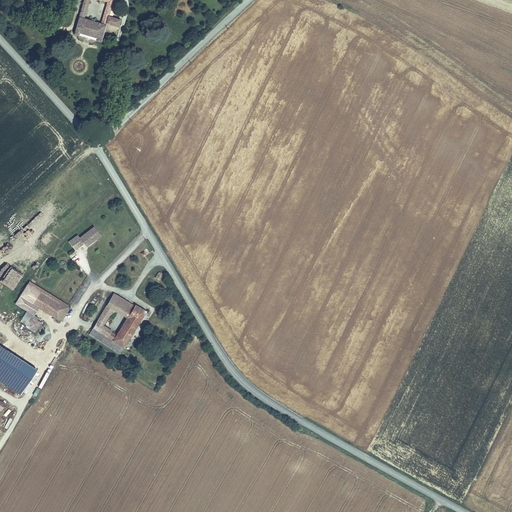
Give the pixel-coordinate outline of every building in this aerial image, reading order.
[(82,0),(73,35),(100,42),(105,25),(99,23),(83,20),(87,0),(82,0)] [(98,0),(105,2),(101,15),(99,23),(105,25),(105,23),(117,27),(119,19),(107,16),(110,0),(98,0)] [(73,66),(80,72),(85,66),(79,60),(73,66)] [(81,249),(87,245),(89,249),(105,238),(99,230),(87,238),(85,235),(76,242),(81,249)] [(29,259),(17,269),(20,272),(31,262),(29,259)] [(7,294),(16,280),(12,278),(3,292),(7,294)] [(29,290),(69,316),(67,312),(31,288),(29,290)] [(69,316),(29,290),(21,303),(41,315),(58,327),(60,325),(62,326),(69,316)] [(129,307),(128,309),(115,300),(103,317),(99,325),(94,333),(124,353),(139,331),(128,324),(136,312),(129,307)] [(41,315),(21,303),(16,310),(28,318),(36,323),(41,315)] [(128,324),(139,331),(147,318),(136,312),(128,324)] [(18,326),(37,338),(42,330),(39,328),(40,326),(36,323),(28,318),(23,325),(20,323),(18,326)] [(90,338),(121,358),(124,353),(94,333),(90,338)] [(0,382),(21,395),(37,369),(0,345),(0,382)]
